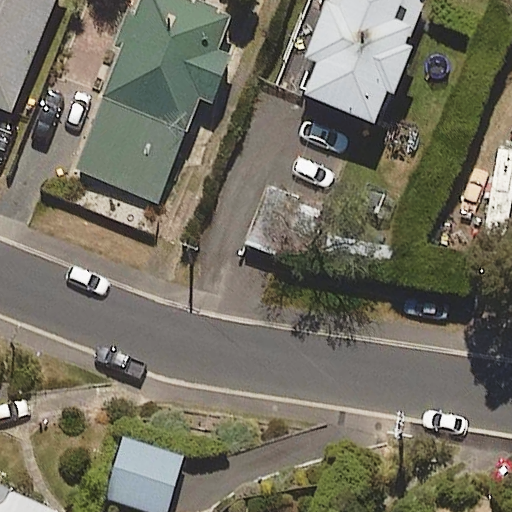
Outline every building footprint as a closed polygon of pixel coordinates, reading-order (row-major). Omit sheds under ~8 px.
[(0,0),(0,115),(11,120),(59,0),(0,0)] [(118,57),(75,174),(157,204),(196,97),(214,103),(229,60),(216,55),(229,20),(174,0),(139,0),(137,8),(128,5),(110,54),(118,57)] [(318,76),(306,105),(374,132),(386,102),(397,106),(415,60),(406,56),(413,38),(397,32),(409,3),(400,0),(346,0),(339,19),(328,15),(305,71),(318,76)] [(169,511),(183,462),(122,446),(106,506),(129,511),(169,511)] [(43,511),(0,494),(0,511),(43,511)]
